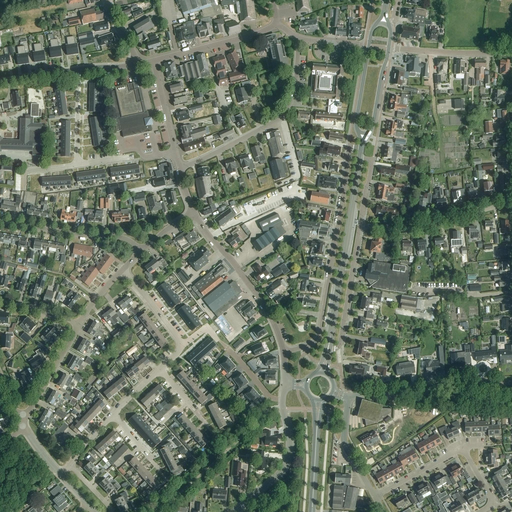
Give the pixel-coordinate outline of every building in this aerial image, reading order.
[(178,0),(183,13),(190,11),(191,13),(211,7),(211,8),(222,4),(220,0),(178,0)] [(230,0),(224,1),(223,2),(223,4),(224,5),(225,6),(227,6),(236,5),(237,4),(237,3),(239,15),(240,21),(241,22),(256,20),(253,0),(236,0),(237,0),(236,0),(235,0),(230,0)] [(297,12),(310,11),(307,0),(295,0),(295,2),(297,2),(298,5),(296,6),(297,12)] [(130,8),(122,11),(124,16),(127,15),(128,16),(129,16),(130,16),(131,16),(132,15),(133,14),(134,18),(144,14),(142,9),(138,11),(136,6),(134,7),(131,8),(130,8)] [(349,19),(353,19),(354,19),(354,15),(355,15),(355,19),(363,19),(363,9),(356,9),(355,9),(355,6),(348,6),(347,18),(349,18),(349,19)] [(104,19),(105,18),(104,11),(95,13),(94,9),(80,12),(83,25),(100,21),(100,22),(104,21),(104,19)] [(340,11),(334,10),(332,28),(336,28),(336,30),(335,30),(335,32),(336,33),(335,37),(341,37),(345,38),(346,30),(346,27),(342,26),(339,26),(340,21),(340,11)] [(423,28),(424,25),(426,12),(415,10),(415,12),(406,10),(406,11),(405,11),(405,13),(405,14),(405,19),(409,19),(409,20),(413,21),(413,23),(419,24),(419,27),(423,28)] [(214,26),(216,34),(222,33),(220,25),(224,24),(223,20),(224,20),(222,15),(219,16),(220,19),(214,21),(215,26),(214,26)] [(67,27),(70,26),(70,27),(80,25),(79,18),(69,20),(69,21),(66,21),(67,27)] [(144,32),(154,27),(148,18),(132,27),(136,33),(134,34),(137,38),(136,39),(137,40),(138,40),(139,41),(142,39),(144,41),(148,39),(144,32)] [(200,38),(205,37),(206,37),(212,36),(209,24),(211,23),(210,18),(200,20),(201,23),(202,23),(203,26),(197,27),(200,38)] [(353,19),(349,19),(349,27),(348,36),(351,36),(351,38),(359,38),(359,35),(360,35),(361,30),(361,25),(352,24),(353,19)] [(307,33),(318,32),(317,20),(306,21),(306,22),(298,23),(298,24),(297,24),(298,26),(299,31),(305,30),(307,33)] [(195,39),(193,32),(196,31),(195,26),(194,26),(193,21),(187,22),(183,25),(183,27),(179,28),(176,29),(179,43),(186,41),(187,43),(189,44),(190,42),(192,42),(194,43),(195,41),(195,39)] [(225,23),(226,25),(229,36),(241,32),(240,30),(239,25),(237,22),(236,22),(234,21),(225,23)] [(108,23),(106,23),(94,25),(96,32),(109,30),(108,23)] [(422,38),(423,28),(419,27),(419,29),(409,28),(408,28),(402,27),(400,37),(407,39),(418,41),(418,37),(422,38)] [(438,41),(438,31),(437,31),(438,28),(430,27),(430,30),(429,30),(428,41),(438,41)] [(108,44),(115,41),(112,33),(99,38),(100,41),(99,42),(101,46),(108,44)] [(156,39),(155,34),(149,36),(150,42),(147,43),(149,51),(161,48),(159,40),(152,42),(152,40),(156,39)] [(277,41),(275,34),(262,38),(265,45),(265,46),(264,46),(265,49),(266,49),(267,53),(269,52),(273,71),(289,67),(283,40),(277,41)] [(226,56),(230,64),(239,60),(234,50),(229,52),(230,55),(226,56)] [(187,65),(182,66),(182,67),(185,78),(186,82),(210,76),(209,72),(204,54),(196,56),(198,62),(192,64),(193,64),(187,66),(187,65)] [(7,62),(10,62),(9,55),(5,56),(6,57),(0,58),(0,65),(7,64),(7,62)] [(216,57),(216,58),(212,59),(215,68),(217,78),(219,87),(228,85),(226,75),(224,66),(226,65),(224,56),(219,57),(219,56),(218,56),(217,56),(217,57),(216,57)] [(423,65),(418,65),(419,59),(410,58),(407,58),(406,61),(406,64),(409,64),(408,73),(420,74),(420,68),(423,68),(422,77),(428,78),(428,74),(427,74),(428,65),(423,65)] [(242,71),(240,67),(242,67),(239,60),(230,64),(234,73),(235,73),(242,71)] [(439,72),(444,73),(446,73),(447,61),(437,60),(437,67),(439,67),(439,72)] [(468,85),(468,73),(464,73),(464,62),(464,61),(460,61),(456,61),(456,66),(454,66),(454,75),(457,75),(457,76),(459,76),(459,75),(464,75),(463,85),(468,85)] [(509,61),(504,61),(503,61),(502,61),(501,61),(500,61),(500,74),(510,75),(511,69),(509,69),(509,61)] [(164,65),(166,71),(168,79),(177,76),(178,79),(185,77),(185,78),(182,67),(182,66),(182,67),(177,68),(178,73),(176,73),(175,67),(174,62),(164,65)] [(343,77),(344,67),(337,67),(328,66),(325,66),(313,65),(310,98),(330,99),(329,113),(316,112),(316,120),(343,122),(343,114),(337,114),(338,107),(341,108),(342,104),(339,103),(339,100),(341,77),(343,77)] [(412,73),(405,73),(405,70),(395,69),(395,72),(394,72),(392,85),(401,86),(401,84),(403,84),(404,78),(408,79),(409,77),(414,78),(415,76),(416,74),(412,73)] [(235,73),(234,73),(228,74),(231,84),(246,80),(244,70),(242,71),(235,73)] [(248,92),(252,91),(250,81),(242,83),(243,87),(247,86),(248,92)] [(114,104),(109,105),(113,120),(110,120),(112,127),(115,126),(116,132),(117,133),(119,132),(122,132),(123,134),(123,138),(151,132),(150,126),(152,125),(153,125),(152,118),(151,118),(149,119),(147,114),(147,113),(145,113),(142,101),(139,88),(139,86),(138,85),(136,83),(134,83),(133,83),(126,85),(125,85),(122,86),(118,87),(115,88),(114,88),(115,91),(111,92),(114,104)] [(171,94),(176,93),(181,92),(181,88),(183,88),(182,83),(180,84),(172,86),(172,85),(171,85),(169,85),(168,86),(169,88),(170,88),(171,94)] [(56,96),(64,94),(63,87),(55,89),(56,93),(52,94),(52,96),(56,96)] [(201,88),(194,90),(196,99),(203,98),(201,88)] [(239,104),(248,101),(245,88),(240,89),(240,88),(238,88),(238,90),(236,91),(239,104)] [(504,97),(500,97),(500,92),(495,91),(494,96),(495,96),(494,103),(497,103),(497,104),(500,105),(500,103),(503,103),(504,97)] [(13,108),(22,106),(20,98),(19,98),(18,92),(13,93),(14,95),(11,95),(13,108)] [(189,92),(180,94),(174,96),(175,99),(173,99),(175,107),(184,105),(185,106),(192,104),(189,92)] [(57,103),(66,101),(64,94),(56,96),(57,101),(53,101),(53,103),(57,103)] [(390,99),(390,103),(391,104),(399,105),(402,105),(403,99),(410,100),(410,96),(403,94),(402,98),(401,98),(392,97),(391,100),(390,99)] [(455,110),(463,109),(463,100),(454,101),(455,110)] [(67,108),(66,101),(57,103),(58,107),(54,108),(55,110),(58,110),(67,108)] [(2,140),(2,138),(0,138),(0,152),(1,152),(1,151),(32,152),(32,156),(42,156),(42,142),(41,142),(41,124),(33,124),(33,117),(41,117),(41,110),(39,110),(39,105),(32,104),(31,112),(31,116),(25,116),(25,119),(21,119),(20,141),(2,140)] [(391,104),(390,110),(397,112),(397,115),(404,116),(406,106),(402,106),(402,105),(399,105),(391,104)] [(67,108),(58,110),(59,114),(55,115),(56,117),(59,117),(68,116),(67,108)] [(178,122),(190,119),(188,109),(185,110),(185,112),(176,114),(178,122)] [(507,110),(504,110),(499,110),(500,123),(509,123),(509,118),(507,118),(507,115),(509,115),(509,112),(507,113),(507,110)] [(245,126),(246,126),(242,118),(243,118),(241,114),(234,118),(236,121),(240,129),(243,128),(245,127),(245,126)] [(214,126),(222,124),(220,115),(212,117),(214,126)] [(90,119),(91,126),(100,125),(99,120),(103,119),(102,117),(99,118),(90,119)] [(395,131),(396,128),(401,129),(403,122),(397,121),(397,124),(389,123),(387,130),(395,131)] [(92,133),(101,132),(100,127),(104,126),(103,124),(100,125),(91,126),(92,133)] [(192,141),(193,141),(193,140),(202,137),(201,136),(206,134),(205,128),(199,130),(193,132),(191,125),(180,128),(182,138),(191,135),(192,141)] [(221,139),(233,133),(231,128),(219,134),(221,139)] [(395,131),(387,130),(387,132),(386,131),(386,135),(387,135),(386,136),(394,137),(395,137),(402,138),(403,134),(397,133),(395,133),(395,131)] [(101,132),(92,133),(94,140),(102,139),(101,134),(105,133),(104,131),(101,132)] [(272,158),(285,155),(279,131),(276,132),(271,133),(266,135),(267,140),(268,140),(272,158)] [(342,143),(343,136),(329,133),(328,141),(342,143)] [(183,144),(192,141),(191,135),(182,138),(181,138),(183,144)] [(499,144),(501,144),(503,144),(504,144),(504,137),(496,138),(496,141),(493,141),(493,147),(499,147),(499,144)] [(102,139),(94,140),(95,147),(103,146),(102,141),(106,140),(105,138),(102,139)] [(203,138),(196,140),(193,141),(192,141),(183,144),(185,153),(199,148),(199,149),(206,147),(203,138)] [(401,147),(393,145),(392,149),(384,148),(384,149),(383,152),(384,152),(383,158),(391,159),(390,162),(395,162),(397,153),(400,153),(401,147)] [(251,149),(254,158),(256,163),(260,162),(261,165),(266,163),(265,161),(263,154),(261,155),(258,147),(251,149)] [(340,153),(323,150),(320,149),(319,157),(326,158),(326,156),(333,157),(333,156),(339,157),(339,156),(340,156),(340,155),(340,154),(340,153)] [(239,158),(241,164),(243,169),(249,167),(250,171),(255,169),(252,160),(249,161),(248,155),(239,158)] [(400,161),(409,165),(412,160),(403,156),(400,161)] [(237,173),(235,169),(239,168),(237,162),(234,163),(234,160),(225,162),(227,169),(229,175),(237,173)] [(281,160),(270,162),(275,181),(286,178),(285,174),(287,173),(284,163),(282,164),(281,160)] [(155,172),(156,178),(152,179),(155,188),(165,186),(164,181),(167,181),(173,180),(172,172),(173,172),(171,164),(158,167),(159,171),(155,172)] [(337,172),(338,166),(329,164),(329,165),(325,164),(324,169),(328,170),(328,171),(337,172)] [(131,166),(132,175),(137,174),(138,178),(140,177),(139,174),(138,165),(131,166)] [(131,166),(124,167),(125,176),(130,175),(131,179),(133,178),(132,175),(131,166)] [(397,169),(403,170),(402,174),(406,175),(408,174),(408,171),(409,171),(410,167),(398,166),(397,169)] [(126,179),(125,176),(124,167),(117,168),(118,177),(119,177),(123,176),(124,180),(126,179)] [(209,177),(210,177),(210,174),(209,174),(208,167),(198,169),(200,179),(195,180),(199,199),(213,196),(209,177)] [(393,176),(394,170),(390,169),(381,167),(380,174),(385,175),(385,176),(388,176),(389,176),(389,175),(393,176)] [(119,180),(119,177),(118,177),(117,168),(110,169),(111,178),(116,177),(117,181),(119,180)] [(104,182),(106,182),(104,170),(97,171),(98,180),(103,179),(104,182)] [(97,171),(90,172),(91,181),(96,180),(97,183),(99,183),(98,180),(97,171)] [(90,172),(83,173),(84,182),(85,181),(89,181),(90,184),(92,184),(91,181),(90,172)] [(84,182),(83,173),(76,174),(77,183),(82,182),(83,185),(85,185),(85,181),(84,182)] [(321,188),(326,189),(326,188),(334,190),(336,179),(323,177),(322,181),(321,188)] [(50,190),(50,187),(49,178),(42,178),(43,187),(48,187),(48,190),(50,190)] [(483,184),(484,188),(484,189),(485,195),(486,197),(488,196),(488,195),(492,194),(491,185),(491,183),(491,182),(483,184)] [(126,184),(119,185),(121,196),(127,195),(126,184)] [(118,185),(107,186),(108,195),(112,195),(112,191),(119,190),(118,185)] [(473,192),(473,189),(472,185),(466,186),(467,190),(468,190),(468,193),(467,193),(468,200),(477,198),(476,192),(473,192)] [(378,191),(379,191),(378,194),(383,195),(383,194),(387,195),(390,195),(394,196),(392,195),(392,193),(393,194),(394,188),(379,186),(378,191)] [(435,190),(435,195),(433,195),(434,202),(436,201),(437,207),(438,207),(438,208),(441,208),(441,207),(446,206),(445,200),(443,200),(441,188),(437,189),(437,190),(435,190)] [(457,204),(457,203),(461,202),(461,197),(460,197),(459,190),(456,191),(456,192),(452,193),(453,198),(454,203),(455,203),(455,204),(457,204)] [(170,205),(177,203),(175,196),(176,196),(175,192),(167,194),(170,205)] [(328,205),(329,196),(328,196),(328,193),(319,192),(319,194),(312,193),(310,202),(328,205)] [(383,195),(378,194),(377,200),(386,201),(393,202),(394,196),(390,195),(387,195),(383,194),(383,195)] [(418,196),(417,200),(417,202),(419,202),(418,211),(424,211),(425,203),(431,204),(432,195),(428,194),(427,200),(421,199),(422,196),(418,196)] [(16,212),(16,210),(19,210),(20,203),(21,200),(21,197),(17,196),(16,199),(16,203),(10,202),(8,210),(16,212)] [(151,212),(162,209),(160,203),(156,204),(155,197),(147,199),(151,212)] [(2,204),(1,209),(8,210),(10,202),(7,202),(7,200),(1,199),(0,204),(2,204)] [(42,211),(42,217),(49,218),(50,212),(47,211),(48,205),(46,205),(46,206),(43,206),(42,211)] [(28,206),(27,214),(34,215),(35,209),(35,207),(32,206),(28,206)] [(212,212),(216,210),(215,206),(210,208),(210,207),(202,210),(203,213),(203,214),(203,215),(204,216),(212,213),(212,212)] [(376,215),(378,215),(378,218),(382,219),(382,216),(385,216),(386,214),(395,215),(396,209),(387,208),(387,207),(384,207),(380,206),(380,207),(377,207),(376,211),(375,211),(375,212),(375,213),(375,214),(376,215)] [(140,220),(146,219),(145,215),(146,215),(144,208),(137,210),(140,220)] [(130,209),(125,210),(121,210),(121,213),(121,215),(121,217),(122,219),(122,223),(129,222),(128,214),(130,214),(130,212),(130,209)] [(219,215),(220,216),(214,221),(215,224),(216,223),(220,227),(225,223),(230,230),(234,228),(230,221),(229,220),(235,216),(230,209),(224,213),(223,212),(219,215)] [(67,221),(69,214),(65,213),(65,211),(62,210),(60,220),(67,221)] [(84,217),(88,217),(88,222),(95,223),(95,215),(96,213),(93,212),(93,210),(85,210),(84,217)] [(329,218),(331,211),(322,210),(321,216),(318,215),(318,219),(321,220),(320,221),(328,223),(328,222),(329,221),(329,220),(329,219),(329,218)] [(95,215),(95,223),(102,224),(103,214),(103,211),(96,211),(95,215)] [(73,215),(69,214),(67,221),(74,222),(76,213),(73,212),(73,215)] [(121,217),(121,215),(121,213),(112,213),(112,220),(114,220),(115,223),(122,223),(122,219),(121,217)] [(259,252),(276,240),(286,233),(281,226),(283,225),(277,214),(258,223),(263,231),(265,234),(253,243),(259,252)] [(299,230),(299,237),(307,238),(309,239),(310,233),(313,233),(312,234),(318,235),(318,236),(326,237),(328,229),(328,226),(300,221),(300,220),(296,219),(298,230),(299,230)] [(491,232),(495,232),(495,229),(493,229),(492,222),(485,222),(485,228),(491,228),(491,232)] [(504,235),(504,234),(510,233),(509,225),(508,226),(508,222),(501,222),(502,230),(499,230),(499,235),(504,235)] [(476,227),(469,228),(469,236),(472,235),(473,240),(480,239),(479,232),(477,232),(476,227)] [(233,247),(241,240),(236,234),(240,231),(237,229),(231,234),(233,236),(227,241),(233,247)] [(200,240),(197,236),(193,230),(188,234),(186,231),(174,239),(184,252),(200,240)] [(457,240),(458,243),(462,243),(462,240),(460,240),(459,233),(453,233),(454,240),(457,240)] [(27,238),(20,237),(19,242),(18,247),(26,248),(27,238)] [(381,253),(383,240),(383,238),(376,237),(375,242),(375,243),(372,243),(371,247),(370,247),(370,248),(369,249),(369,250),(370,251),(371,251),(371,252),(376,253),(375,259),(378,260),(378,261),(381,262),(382,260),(391,262),(392,255),(381,253)] [(434,240),(436,249),(440,248),(439,245),(443,244),(444,246),(443,246),(443,249),(447,248),(446,242),(443,243),(443,239),(434,240)] [(41,247),(42,241),(35,240),(33,247),(34,248),(33,250),(40,251),(41,247)] [(46,250),(46,247),(49,248),(50,242),(42,241),(41,247),(44,247),(43,250),(46,250)] [(426,258),(431,258),(430,250),(426,250),(426,249),(426,247),(426,241),(417,242),(418,247),(418,252),(426,252),(426,258)] [(410,248),(411,248),(411,242),(402,242),(402,248),(402,252),(410,252),(410,248)] [(57,244),(56,249),(60,250),(60,252),(63,253),(65,245),(57,244)] [(79,255),(80,246),(74,245),(73,254),(72,254),(71,258),(74,258),(74,255),(77,255),(79,255)] [(85,257),(86,247),(80,246),(79,255),(77,255),(77,259),(80,259),(80,256),(83,256),(85,257)] [(91,258),(92,248),(86,247),(85,257),(83,256),(83,260),(86,260),(86,257),(91,258)] [(315,255),(323,256),(323,255),(324,255),(324,252),(323,252),(324,250),(311,247),(311,248),(315,248),(315,250),(312,249),(311,256),(314,256),(315,257),(315,255)] [(190,256),(191,257),(187,261),(197,272),(210,262),(208,260),(207,260),(206,260),(206,259),(211,255),(210,254),(209,253),(205,248),(200,252),(199,251),(195,255),(194,253),(190,256)] [(496,248),(496,253),(497,257),(502,257),(502,255),(508,255),(508,248),(501,248),(496,248)] [(111,265),(114,261),(107,255),(107,254),(104,252),(103,254),(105,256),(103,259),(111,265)] [(310,259),(309,263),(309,265),(312,266),(313,265),(321,267),(321,266),(322,265),(322,264),(322,263),(322,260),(317,259),(317,257),(315,257),(314,256),(313,259),(310,259)] [(103,259),(101,257),(99,259),(102,261),(100,263),(99,264),(107,270),(111,265),(103,259)] [(150,264),(155,271),(159,267),(162,270),(168,266),(162,259),(158,263),(155,260),(150,264)] [(95,269),(99,272),(103,275),(107,270),(99,264),(100,263),(97,261),(95,264),(98,266),(95,269)] [(226,272),(225,273),(226,274),(231,270),(223,261),(219,265),(219,266),(220,265),(226,272)] [(0,269),(6,271),(8,264),(2,262),(0,268),(0,269)] [(374,262),(373,265),(369,265),(368,272),(366,272),(366,274),(365,274),(365,275),(364,275),(364,276),(365,277),(366,277),(365,279),(366,279),(366,280),(367,281),(369,281),(372,285),(369,288),(371,286),(372,288),(406,294),(410,268),(374,262)] [(508,263),(504,263),(502,263),(502,264),(497,264),(498,267),(502,267),(502,271),(509,271),(508,263)] [(151,274),(155,271),(150,264),(144,268),(147,271),(144,273),(149,279),(147,280),(150,284),(155,280),(151,274)] [(262,280),(269,275),(264,268),(262,270),(258,264),(253,268),(257,273),(253,276),(258,282),(261,280),(262,280)] [(226,272),(222,267),(220,265),(219,266),(211,272),(194,286),(203,297),(223,281),(220,277),(225,273),(226,272)] [(96,277),(99,272),(95,269),(91,266),(89,269),(86,267),(84,270),(87,272),(88,271),(96,277)] [(275,278),(282,272),(279,267),(271,273),(275,278)] [(84,275),(92,282),(96,277),(88,271),(87,272),(85,274),(83,272),(81,275),(83,277),(84,275)] [(298,277),(296,272),(289,275),(291,280),(298,277)] [(23,279),(23,280),(18,279),(17,283),(18,283),(16,291),(22,292),(25,285),(26,281),(26,280),(25,279),(25,277),(27,273),(24,273),(23,279)] [(7,288),(10,277),(6,275),(5,279),(3,278),(0,286),(7,288)] [(89,286),(92,282),(84,275),(83,277),(82,279),(79,277),(77,279),(80,281),(81,280),(89,286)] [(509,280),(504,280),(500,280),(500,277),(494,277),(494,282),(499,282),(499,287),(510,287),(509,280)] [(32,284),(31,288),(30,292),(29,296),(36,298),(39,288),(43,289),(45,282),(39,280),(37,285),(32,284)] [(286,289),(285,288),(280,281),(279,281),(272,285),(273,287),(266,292),(270,298),(271,298),(271,299),(276,296),(277,297),(274,300),(278,305),(285,299),(282,296),(281,296),(280,295),(279,296),(278,294),(280,292),(280,293),(286,289)] [(306,292),(317,294),(318,287),(310,286),(307,286),(308,282),(303,281),(302,285),(303,285),(302,292),(306,292)] [(239,295),(242,292),(234,282),(229,286),(226,283),(204,301),(218,318),(239,301),(237,299),(236,297),(239,295)] [(165,283),(157,289),(161,294),(170,287),(169,285),(167,287),(165,283)] [(203,297),(194,286),(192,288),(200,299),(203,297)] [(170,287),(161,294),(165,299),(172,293),(170,289),(171,288),(170,287)] [(43,301),(51,303),(53,298),(54,293),(47,291),(45,295),(43,301)] [(72,291),(67,297),(70,299),(75,302),(80,296),(72,291)] [(172,293),(165,299),(168,304),(178,297),(177,295),(175,296),(172,293)] [(380,303),(382,297),(382,295),(373,294),(372,299),(362,297),(362,298),(361,298),(361,301),(362,301),(361,304),(369,305),(371,306),(372,302),(380,303)] [(315,308),(316,302),(307,300),(307,299),(304,299),(304,296),(299,295),(298,298),(303,299),(302,306),(315,308)] [(135,315),(140,312),(137,309),(134,312),(129,304),(132,302),(128,297),(123,301),(134,316),(135,315)] [(178,297),(168,304),(172,309),(180,303),(177,299),(179,298),(178,297)] [(415,312),(416,306),(415,305),(416,300),(401,297),(399,309),(415,312)] [(75,302),(70,299),(68,302),(66,301),(64,304),(70,309),(75,302)] [(511,308),(511,299),(504,299),(505,305),(502,305),(502,313),(505,313),(505,312),(511,311),(511,308)] [(124,313),(127,310),(129,313),(130,315),(132,314),(134,316),(123,301),(118,305),(124,313)] [(235,308),(240,315),(242,313),(245,317),(247,315),(250,319),(255,315),(252,310),(255,307),(251,302),(250,302),(245,301),(243,302),(235,308)] [(369,305),(361,304),(361,306),(360,307),(359,309),(360,309),(360,310),(367,312),(366,319),(373,320),(374,316),(371,315),(372,309),(369,308),(369,305)] [(185,305),(178,311),(181,316),(191,309),(190,308),(188,309),(185,305)] [(115,324),(118,323),(115,319),(118,317),(116,314),(112,309),(107,313),(111,318),(113,321),(115,324)] [(191,309),(181,316),(185,321),(193,315),(190,312),(192,311),(191,309)] [(0,323),(9,324),(10,315),(3,315),(3,313),(0,312),(0,323)] [(140,321),(142,324),(148,319),(144,314),(143,315),(141,312),(133,318),(137,323),(140,321)] [(109,320),(111,318),(107,313),(102,317),(106,322),(107,323),(110,321),(109,320)] [(193,315),(185,321),(189,326),(198,319),(197,317),(195,319),(193,315)] [(22,323),(20,326),(26,332),(29,334),(36,326),(28,318),(22,323)] [(143,326),(146,328),(146,329),(152,324),(148,319),(142,324),(134,330),(133,331),(136,334),(140,331),(138,329),(143,326)] [(198,319),(189,326),(193,331),(201,325),(198,322),(199,320),(198,319)] [(510,319),(504,319),(502,319),(502,331),(509,331),(509,325),(511,325),(510,319)] [(370,326),(371,322),(365,321),(365,323),(358,322),(357,329),(360,330),(361,331),(363,332),(364,331),(365,325),(370,326)] [(93,323),(90,328),(103,335),(104,333),(98,329),(99,326),(94,323),(93,323)] [(156,329),(152,324),(146,329),(146,328),(144,330),(145,332),(147,331),(149,333),(150,334),(156,329)] [(44,335),(41,338),(45,342),(48,340),(49,340),(50,340),(54,344),(59,339),(55,334),(57,332),(51,326),(48,329),(47,329),(45,331),(46,332),(43,335),(44,335)] [(259,327),(253,331),(259,339),(267,333),(263,328),(261,329),(259,327)] [(87,334),(93,337),(95,338),(96,338),(97,336),(101,338),(103,335),(90,328),(87,333),(88,333),(87,334)] [(154,339),(160,334),(156,329),(150,334),(149,333),(147,335),(149,337),(151,335),(153,338),(154,339)] [(122,334),(118,330),(112,334),(115,339),(122,334)] [(6,337),(3,336),(2,349),(11,349),(11,337),(13,337),(13,333),(6,333),(6,337)] [(24,334),(20,338),(27,345),(31,341),(24,334)] [(155,340),(157,343),(164,339),(160,334),(154,339),(153,338),(145,345),(146,347),(155,340)] [(387,341),(371,338),(370,343),(383,345),(383,346),(386,347),(387,341)] [(164,339),(157,343),(161,349),(167,344),(164,339)] [(210,339),(205,343),(212,350),(215,347),(217,348),(218,347),(210,339)] [(95,354),(95,353),(97,355),(98,353),(89,347),(91,344),(89,343),(84,340),(83,340),(80,345),(93,352),(95,354)] [(252,350),(249,352),(254,358),(263,351),(255,342),(249,348),(252,350)] [(205,343),(201,347),(209,355),(210,354),(209,353),(212,350),(205,343)] [(91,355),(93,352),(80,345),(77,350),(78,350),(77,351),(83,354),(85,351),(88,354),(89,353),(91,355)] [(458,353),(450,354),(451,359),(452,367),(465,365),(464,361),(470,360),(469,346),(464,346),(465,352),(458,353)] [(511,360),(511,346),(507,346),(507,351),(500,351),(500,361),(501,361),(501,364),(506,364),(506,361),(511,360)] [(201,347),(196,351),(203,358),(206,355),(207,357),(209,355),(201,347)] [(492,359),(496,358),(494,347),(490,348),(491,352),(475,353),(476,362),(489,360),(489,362),(493,361),(492,359)] [(34,359),(29,362),(34,369),(44,363),(41,358),(44,356),(40,349),(35,352),(37,355),(33,357),(34,359)] [(366,350),(358,349),(358,352),(357,353),(357,355),(357,356),(364,357),(364,358),(369,359),(370,354),(365,353),(366,350)] [(196,351),(192,355),(199,364),(201,363),(199,361),(203,358),(196,351)] [(270,355),(268,352),(261,356),(267,365),(277,360),(273,353),(270,355)] [(143,369),(145,368),(135,355),(133,356),(138,363),(135,365),(131,359),(140,372),(141,371),(141,372),(143,370),(143,369)] [(135,355),(145,368),(145,367),(146,368),(148,366),(150,364),(145,357),(140,361),(135,355)] [(192,355),(187,359),(193,366),(197,364),(198,365),(199,364),(192,355)] [(70,362),(83,369),(84,367),(81,366),(81,365),(78,363),(79,360),(74,357),(73,357),(70,362)] [(220,362),(215,367),(218,371),(221,368),(223,371),(232,363),(228,358),(222,364),(220,362)] [(140,372),(131,359),(129,361),(130,364),(128,365),(126,363),(135,375),(136,375),(138,374),(138,373),(140,372)] [(433,372),(441,371),(440,361),(432,362),(432,361),(425,362),(426,365),(426,372),(433,371),(433,372)] [(81,372),(83,369),(70,362),(67,367),(68,367),(67,368),(73,371),(75,368),(78,371),(79,370),(81,372)] [(414,362),(396,365),(395,367),(396,377),(416,373),(414,362)] [(133,377),(135,375),(126,363),(124,365),(125,366),(125,367),(128,371),(125,373),(130,379),(131,379),(133,378),(133,377)] [(232,363),(223,371),(227,375),(225,377),(227,379),(232,375),(230,372),(236,367),(232,363)] [(350,367),(349,374),(357,375),(356,378),(363,379),(365,366),(358,365),(358,367),(354,366),(354,368),(350,367)] [(377,367),(376,372),(380,373),(380,375),(385,376),(386,368),(377,367)] [(187,372),(185,374),(183,372),(183,371),(181,369),(176,373),(178,376),(176,377),(181,382),(187,376),(193,370),(191,368),(189,370),(190,371),(187,373),(187,372)] [(27,370),(21,374),(23,376),(19,379),(24,388),(27,386),(28,387),(32,385),(28,378),(31,376),(27,370)] [(266,374),(265,381),(276,381),(276,371),(269,371),(269,374),(266,374)] [(73,379),(69,377),(64,374),(63,374),(60,379),(73,387),(74,384),(71,383),(73,379)] [(234,376),(229,380),(231,382),(232,381),(235,386),(236,385),(245,379),(242,374),(235,378),(234,376)] [(191,377),(189,379),(187,376),(181,382),(180,383),(182,385),(183,384),(185,387),(191,381),(193,379),(191,377)] [(118,382),(123,388),(128,384),(123,378),(118,382)] [(73,387),(60,379),(57,384),(57,385),(63,388),(65,385),(67,387),(68,386),(72,389),(73,387)] [(245,379),(236,385),(239,390),(236,392),(238,395),(244,390),(242,388),(249,383),(245,379)] [(195,382),(193,383),(191,381),(185,387),(189,391),(195,386),(195,385),(197,384),(195,382)] [(118,382),(113,386),(118,392),(123,388),(118,382)] [(160,395),(162,397),(163,395),(162,394),(164,391),(159,385),(154,389),(160,395)] [(113,386),(108,390),(113,396),(118,392),(113,386)] [(193,396),(199,390),(195,386),(189,391),(193,396)] [(245,391),(240,396),(242,398),(244,396),(248,400),(256,393),(252,388),(247,394),(245,391)] [(155,399),(157,401),(159,399),(157,398),(160,395),(154,389),(150,393),(155,399)] [(108,400),(113,396),(108,390),(103,394),(108,400)] [(197,400),(203,395),(199,390),(193,396),(197,400)] [(50,396),(63,404),(64,402),(57,398),(59,394),(54,391),(53,392),(50,396)] [(78,391),(74,398),(79,400),(83,393),(78,391)] [(105,408),(104,407),(106,405),(102,401),(104,399),(97,392),(94,394),(98,398),(93,402),(95,404),(96,404),(102,410),(103,410),(105,408)] [(150,393),(145,398),(150,404),(155,399),(150,393)] [(256,393),(248,400),(252,405),(249,407),(251,410),(257,405),(254,402),(260,397),(256,393)] [(201,405),(205,402),(207,404),(213,398),(209,395),(206,398),(203,395),(197,400),(201,405)] [(61,406),(63,404),(50,396),(47,401),(47,402),(55,407),(57,404),(61,406)] [(146,408),(150,404),(145,398),(140,402),(146,408)] [(159,404),(163,408),(168,404),(165,400),(160,404),(159,404)] [(382,407),(370,401),(363,408),(362,408),(361,408),(361,409),(361,410),(361,411),(361,412),(362,412),(363,417),(364,417),(366,426),(378,423),(391,413),(391,408),(391,409),(381,409),(382,407)] [(96,404),(95,404),(91,409),(97,414),(102,410),(96,404)] [(211,413),(218,409),(215,404),(208,407),(211,413)] [(89,411),(87,413),(93,419),(97,414),(91,409),(88,405),(85,408),(89,411)] [(56,412),(66,417),(67,415),(57,409),(56,412)] [(218,409),(211,413),(214,418),(221,415),(218,409)] [(45,410),(42,416),(55,423),(56,421),(50,417),(52,413),(46,410),(45,411),(45,410)] [(85,415),(83,418),(89,423),(93,419),(87,413),(85,411),(83,413),(85,415)] [(63,420),(66,417),(56,412),(54,414),(63,420)] [(85,428),(89,423),(83,418),(80,415),(78,417),(81,420),(79,422),(85,428)] [(128,421),(132,426),(140,419),(142,417),(140,416),(138,418),(135,415),(134,416),(128,421)] [(177,420),(182,425),(188,420),(184,415),(177,420)] [(221,415),(214,418),(216,424),(224,420),(221,415)] [(42,423),(40,426),(45,430),(47,426),(49,427),(50,424),(51,423),(54,425),(55,423),(42,416),(39,420),(39,421),(42,423)] [(140,419),(132,426),(136,431),(144,424),(141,421),(143,419),(142,417),(140,419)] [(77,424),(74,427),(72,425),(69,428),(76,434),(79,431),(80,433),(85,428),(79,422),(77,420),(75,422),(77,424)] [(192,424),(188,420),(182,425),(186,430),(192,424)] [(227,426),(224,420),(216,424),(219,430),(227,426)] [(450,429),(454,438),(459,436),(457,430),(461,429),(458,421),(452,424),(452,426),(453,426),(454,427),(450,429)] [(144,424),(136,431),(140,435),(148,429),(150,427),(149,425),(147,427),(144,424)] [(196,429),(192,424),(186,430),(190,434),(196,429)] [(449,440),(454,438),(450,429),(447,430),(446,429),(447,429),(446,426),(439,429),(442,437),(446,435),(449,440)] [(148,429),(140,435),(144,440),(152,433),(149,430),(151,428),(150,427),(148,429)] [(200,434),(196,429),(190,434),(194,439),(200,434)] [(277,443),(278,442),(278,437),(275,438),(270,437),(271,431),(265,431),(264,434),(262,434),(262,438),(265,439),(263,440),(262,446),(266,447),(267,446),(273,446),(273,447),(276,447),(276,446),(277,447),(277,443)] [(432,437),(437,446),(442,443),(437,435),(437,434),(435,431),(433,432),(435,435),(432,437)] [(109,436),(114,442),(119,437),(113,432),(109,436)] [(372,441),(378,437),(375,432),(369,435),(368,434),(360,438),(364,444),(368,442),(368,444),(372,441)] [(152,433),(144,440),(148,445),(156,438),(158,436),(157,435),(155,436),(152,433)] [(389,439),(386,433),(380,436),(383,442),(389,439)] [(204,438),(200,434),(194,439),(198,444),(204,438)] [(427,435),(425,437),(431,449),(437,446),(432,437),(428,439),(427,438),(428,438),(427,435)] [(109,436),(104,440),(109,446),(114,442),(109,436)] [(156,438),(148,445),(152,449),(160,442),(157,439),(159,437),(158,436),(156,438)] [(425,441),(422,443),(426,452),(431,449),(425,437),(423,438),(424,440),(425,441)] [(204,438),(198,444),(202,448),(209,443),(204,438)] [(104,440),(99,444),(105,450),(109,446),(104,440)] [(421,454),(426,452),(422,443),(418,445),(416,441),(414,443),(416,446),(417,446),(421,454)] [(161,446),(163,450),(160,451),(163,457),(170,454),(167,448),(171,446),(169,442),(161,446)] [(100,454),(105,450),(99,444),(95,448),(100,454)] [(408,453),(413,461),(418,459),(413,450),(414,450),(412,446),(409,447),(411,451),(408,453)] [(485,455),(485,460),(496,460),(496,456),(498,456),(497,450),(489,451),(489,455),(485,455)] [(266,470),(267,459),(263,458),(264,452),(258,451),(257,460),(258,460),(257,469),(266,470)] [(403,451),(401,452),(408,464),(413,461),(408,453),(405,454),(403,451)] [(408,464),(401,452),(399,453),(401,457),(398,458),(400,462),(403,467),(408,464)] [(170,454),(163,457),(165,462),(173,459),(170,454)] [(91,457),(87,461),(89,464),(85,468),(83,469),(88,474),(95,468),(92,465),(96,462),(91,457)] [(134,458),(130,462),(128,463),(132,468),(138,463),(134,458)] [(173,459),(165,462),(168,468),(175,464),(179,462),(178,460),(174,462),(173,459)] [(395,460),(393,461),(400,473),(405,470),(403,467),(400,462),(397,463),(395,460)] [(496,460),(485,460),(486,466),(489,465),(490,468),(498,468),(498,463),(496,463),(496,460)] [(393,466),(390,467),(395,476),(400,473),(393,461),(391,462),(393,466)] [(134,470),(136,472),(137,473),(143,467),(138,463),(132,468),(130,470),(132,472),(134,470)] [(234,463),(233,476),(237,476),(237,479),(236,486),(244,486),(245,471),(240,471),(241,463),(234,463)] [(175,464),(168,468),(171,474),(173,473),(175,476),(183,472),(180,466),(177,468),(175,464)] [(458,476),(461,474),(462,477),(464,476),(466,479),(469,477),(465,470),(462,472),(458,464),(453,467),(458,476)] [(95,468),(88,474),(93,479),(94,478),(98,474),(101,476),(105,472),(101,467),(99,469),(97,466),(95,468)] [(385,466),(383,467),(390,479),(395,476),(390,467),(387,469),(385,466)] [(137,473),(136,472),(134,475),(136,477),(136,476),(138,474),(141,477),(147,472),(143,467),(137,473)] [(383,471),(380,473),(385,482),(390,479),(383,467),(381,468),(383,471)] [(453,478),(458,476),(453,467),(448,470),(452,477),(450,479),(454,486),(456,484),(453,478)] [(494,472),(496,476),(491,478),(493,484),(502,479),(501,476),(504,474),(503,472),(504,471),(502,468),(494,472)] [(380,485),(385,482),(380,473),(377,475),(375,471),(373,473),(375,476),(380,485)] [(147,472),(141,477),(145,482),(140,486),(151,476),(147,472)] [(103,490),(110,484),(108,481),(111,478),(107,473),(102,478),(105,480),(100,484),(99,485),(103,490)] [(345,484),(345,486),(350,486),(351,476),(335,474),(335,483),(345,484)] [(441,474),(437,476),(441,485),(446,482),(448,486),(452,484),(447,476),(444,478),(441,474)] [(154,478),(153,478),(151,476),(140,486),(142,488),(147,484),(149,486),(155,481),(155,480),(154,478)] [(441,485),(437,476),(432,479),(434,483),(431,485),(435,492),(438,490),(437,488),(441,485)] [(504,482),(502,479),(493,484),(496,489),(505,484),(505,483),(511,480),(509,478),(504,482)] [(499,493),(508,489),(506,486),(510,483),(511,481),(511,480),(505,483),(505,484),(496,489),(499,493)] [(114,481),(110,484),(103,490),(108,495),(109,494),(114,490),(116,492),(121,488),(114,481)] [(155,481),(149,486),(154,491),(160,486),(155,481)] [(420,486),(425,494),(430,492),(432,496),(435,495),(432,489),(429,490),(425,483),(420,486)] [(473,492),(471,493),(475,502),(481,499),(479,496),(482,494),(481,491),(476,483),(473,485),(476,489),(473,491),(473,492)] [(60,511),(68,506),(61,498),(59,496),(63,492),(58,486),(50,492),(55,499),(53,501),(56,505),(53,507),(57,511),(60,511)] [(359,489),(350,487),(350,486),(345,486),(345,487),(335,486),(333,509),(345,510),(345,509),(354,511),(359,489)] [(422,496),(425,494),(420,486),(415,488),(419,496),(417,497),(420,503),(423,502),(421,500),(423,498),(422,496)] [(508,489),(499,493),(502,499),(509,495),(511,498),(511,497),(511,489),(509,491),(508,489)] [(225,501),(226,491),(214,490),(213,500),(225,501)] [(129,502),(127,498),(128,498),(125,492),(120,495),(121,498),(116,501),(116,500),(114,501),(117,507),(125,503),(129,502)] [(457,503),(454,505),(458,511),(460,511),(464,510),(460,503),(464,501),(459,494),(459,492),(455,495),(457,499),(455,500),(457,503)] [(475,502),(471,493),(465,497),(463,492),(459,494),(464,501),(467,499),(471,506),(474,505),(473,503),(475,502)] [(413,505),(417,502),(412,494),(408,496),(413,505)] [(398,508),(408,502),(404,495),(394,501),(398,508)] [(357,497),(355,507),(362,508),(364,498),(357,497)] [(125,503),(117,507),(119,511),(122,511),(127,510),(127,511),(134,511),(131,505),(129,506),(128,502),(125,503)] [(447,503),(443,505),(447,511),(451,510),(451,511),(458,511),(454,505),(451,506),(450,503),(448,505),(447,503)]
